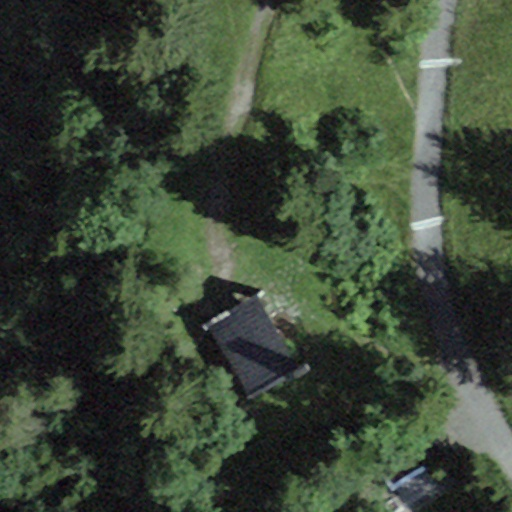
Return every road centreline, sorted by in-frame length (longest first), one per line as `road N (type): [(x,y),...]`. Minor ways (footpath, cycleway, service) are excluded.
road 1 (track): [(436,0),(428,145),(435,295),(511,458)]
road 2 (track): [(272,0),(218,173),(225,283)]
